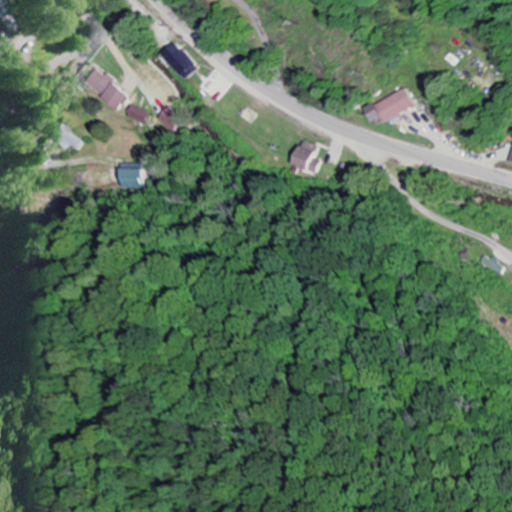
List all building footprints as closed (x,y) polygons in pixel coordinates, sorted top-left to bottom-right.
[(164,55),(189,81),(201,69),(176,43),(164,55)] [(130,97),(106,74),(105,76),(97,70),(85,82),(117,111),(130,97)] [(387,123),(415,107),(403,88),(367,111),(375,123),(384,118),(387,123)] [(143,127),(150,114),(132,105),(126,118),(143,127)] [(157,122),(172,135),(180,127),(175,123),(180,118),(170,108),(157,122)] [(52,132),(60,138),(56,143),(67,152),(70,147),(76,151),(82,143),(58,125),(52,132)] [(324,162),(316,158),(321,149),(306,141),(295,164),(318,175),(324,162)] [(124,166),(124,189),(146,189),(146,166),(124,166)] [(506,268),(485,257),(481,265),(502,276),(506,268)]
